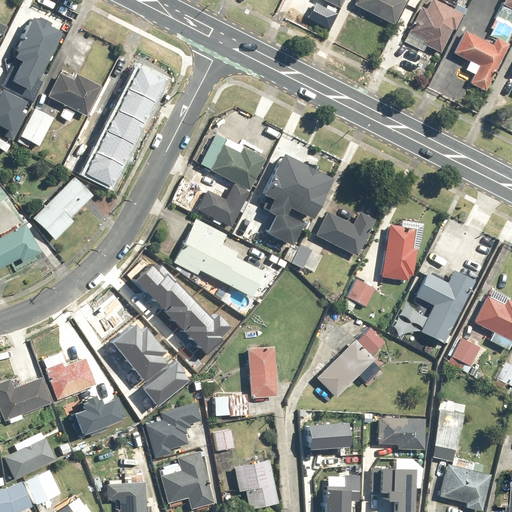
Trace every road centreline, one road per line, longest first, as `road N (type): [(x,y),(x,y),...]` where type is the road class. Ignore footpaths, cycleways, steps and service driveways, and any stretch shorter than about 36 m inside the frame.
road 1 (residential): [(224,40),(113,249),(73,286),(0,318)]
road 2 (secondary): [(224,40),(511,184)]
